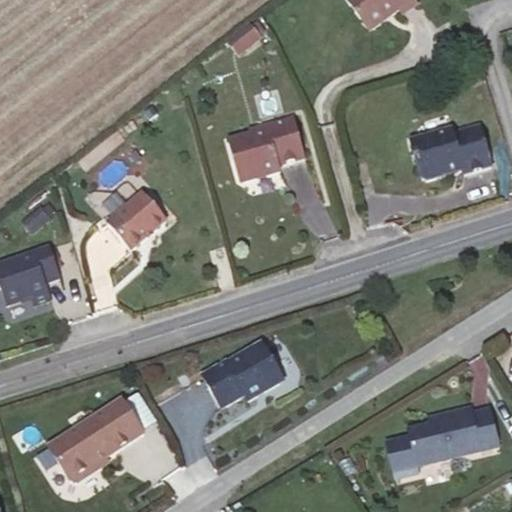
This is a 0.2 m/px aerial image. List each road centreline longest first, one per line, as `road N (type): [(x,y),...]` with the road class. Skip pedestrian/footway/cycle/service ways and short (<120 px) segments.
road 1 (tertiary): [(511,223),(0,386)]
road 2 (residential): [(186,511),(511,303)]
